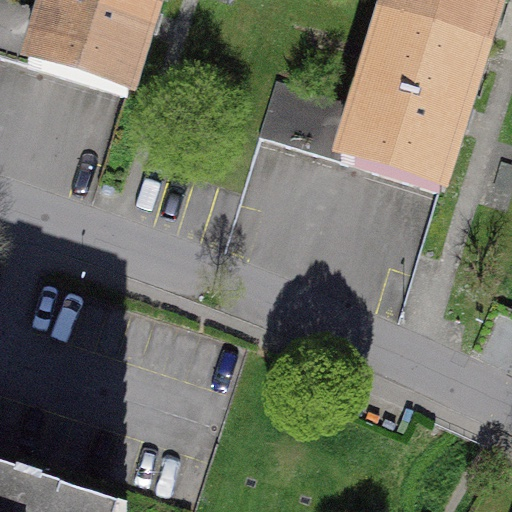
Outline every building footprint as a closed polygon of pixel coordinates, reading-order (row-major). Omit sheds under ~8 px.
[(0,0),(0,60),(29,70),(46,12),(6,0),(0,0)] [(127,100),(157,0),(50,0),(46,12),(29,70),(127,100)] [(485,47),(499,0),(392,0),(387,16),(485,47)] [(439,195),(485,47),(387,16),(359,108),(340,166),(439,195)] [(261,140),(340,166),(359,108),(276,82),(261,140)] [(36,511),(0,500),(0,511),(36,511)]
